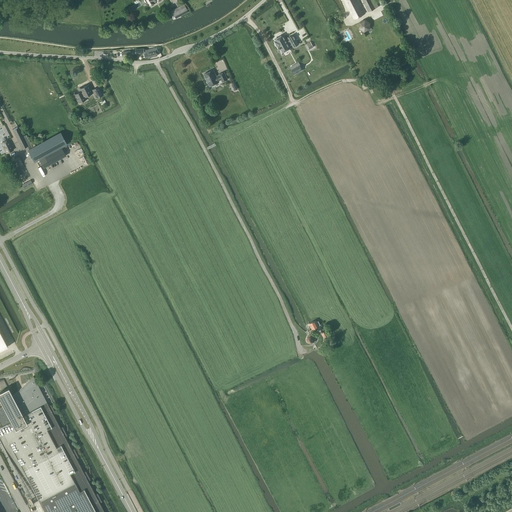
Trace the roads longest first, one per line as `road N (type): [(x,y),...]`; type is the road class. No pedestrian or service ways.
road 1 (unclassified): [(0,52),(150,61),(221,32),(264,0)]
road 2 (track): [(392,91),(511,329)]
road 3 (track): [(204,150),(344,80),(378,102),(394,97)]
road 4 (primary): [(131,511),(43,344)]
